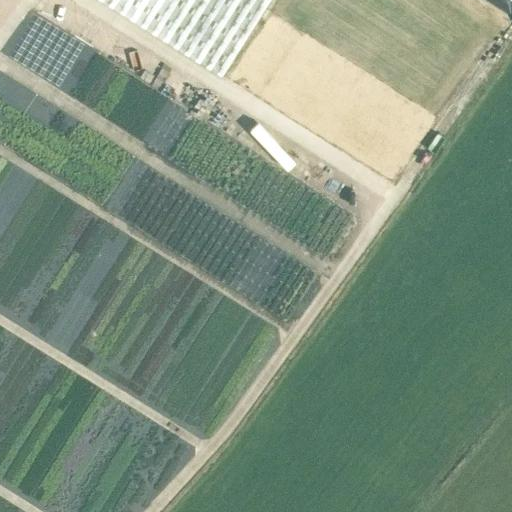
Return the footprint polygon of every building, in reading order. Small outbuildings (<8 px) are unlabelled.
[(103,0),(222,76),(270,0),(103,0)] [(511,0),(453,0),(500,26),(511,4),(511,0)] [(26,11),(4,54),(38,71),(45,58),(49,60),(56,48),(65,52),(73,35),(26,11)] [(170,104),(77,41),(68,56),(96,75),(80,97),(146,142),(158,125),(156,124),(170,104)] [(289,143),(282,162),(302,170),(310,152),(289,143)]
